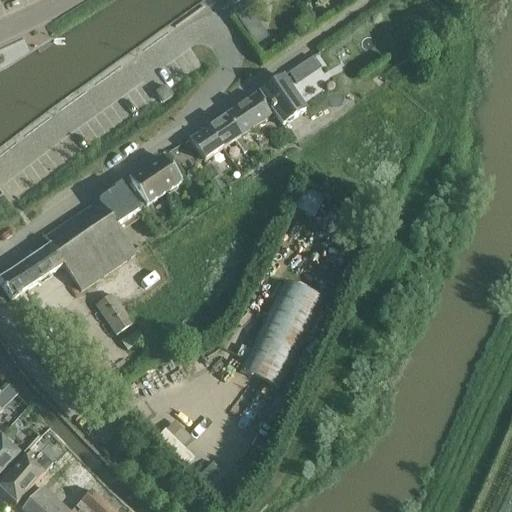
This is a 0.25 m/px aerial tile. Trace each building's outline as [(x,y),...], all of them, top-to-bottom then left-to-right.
[(297,68),(288,74),(296,85),(305,79),(297,68)] [(373,79),(385,90),(395,79),(382,68),(373,79)] [(260,95),(271,112),(283,128),(306,112),(283,79),(260,95)] [(162,104),(172,98),(165,89),(156,95),(162,104)] [(225,119),(240,140),(241,139),(270,119),(256,98),(225,119)] [(235,143),(240,140),(225,119),(207,131),(222,152),(235,143)] [(203,165),(222,152),(207,131),(188,143),(203,165)] [(240,140),(235,143),(243,156),(249,152),(241,139),(240,140)] [(174,178),(163,161),(129,184),(146,210),(181,187),(174,178)] [(218,179),(211,184),(217,193),(225,188),(218,179)] [(140,215),(133,205),(121,188),(100,203),(118,230),(140,215)] [(300,216),(311,193),(302,189),(292,212),(300,216)] [(0,282),(0,286),(11,304),(63,269),(81,295),(136,257),(118,230),(100,203),(43,241),(49,250),(0,282)] [(322,305),(285,286),(241,373),(278,392),(322,305)] [(117,339),(133,328),(113,299),(97,309),(117,339)] [(91,397),(112,380),(76,332),(54,349),(91,397)] [(139,332),(121,344),(126,352),(145,341),(139,332)] [(0,442),(0,478),(6,472),(18,459),(0,442)] [(0,494),(16,509),(16,508),(53,470),(39,457),(32,464),(28,461),(0,489),(0,494)] [(215,481),(242,503),(255,486),(228,464),(215,481)] [(41,511),(52,500),(42,492),(36,499),(23,511),(41,511)] [(91,495),(75,511),(108,511),(102,506),(91,495)] [(58,511),(61,509),(52,500),(41,511),(58,511)]
